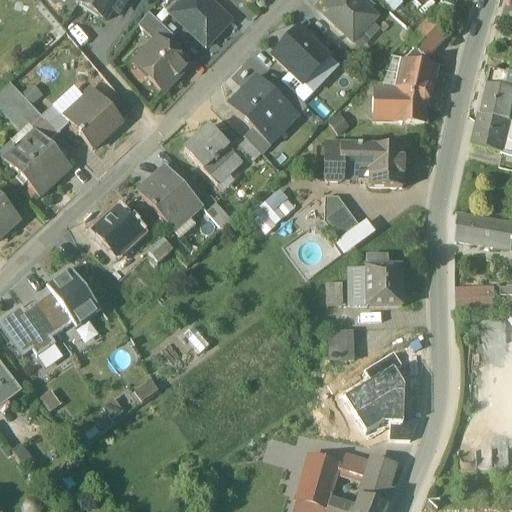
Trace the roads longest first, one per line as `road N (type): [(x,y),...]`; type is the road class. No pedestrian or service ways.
road 1 (residential): [(487,0),(443,168),(434,425),(401,511)]
road 2 (residential): [(0,283),(130,165),(290,0)]
